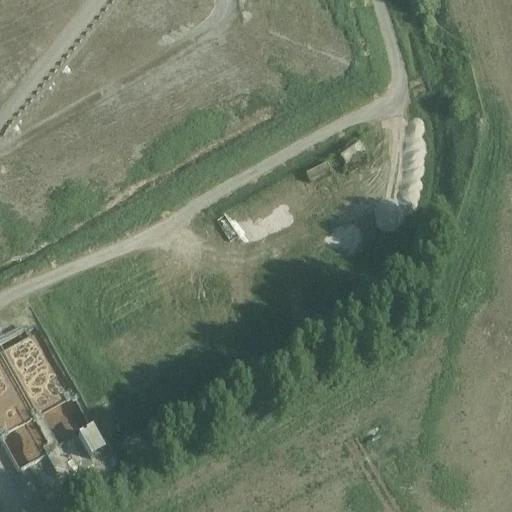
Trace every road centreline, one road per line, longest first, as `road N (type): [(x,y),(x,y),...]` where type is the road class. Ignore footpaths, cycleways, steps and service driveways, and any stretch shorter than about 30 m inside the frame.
road 1 (track): [(379,0),(398,67),(398,93),(380,108),(306,139),(163,227),(0,300)]
road 2 (track): [(380,108),(394,138),(387,165),(365,199),(332,220),(273,247),(244,249),(163,227)]
road 3 (track): [(0,126),(101,0)]
